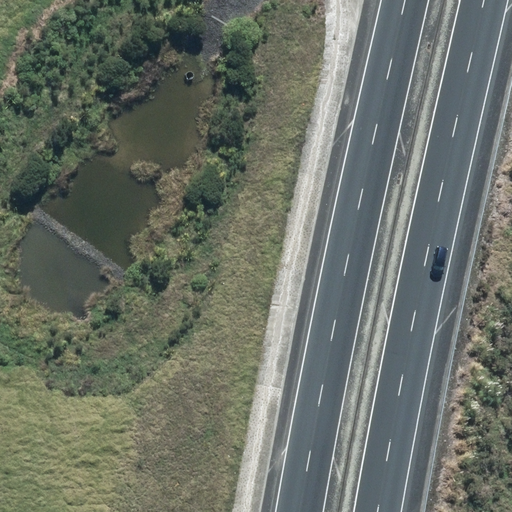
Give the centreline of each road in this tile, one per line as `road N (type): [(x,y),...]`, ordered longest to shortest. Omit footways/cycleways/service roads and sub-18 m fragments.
road 1 (motorway): [(483,0),(379,511)]
road 2 (motorway): [(301,511),(404,0)]
